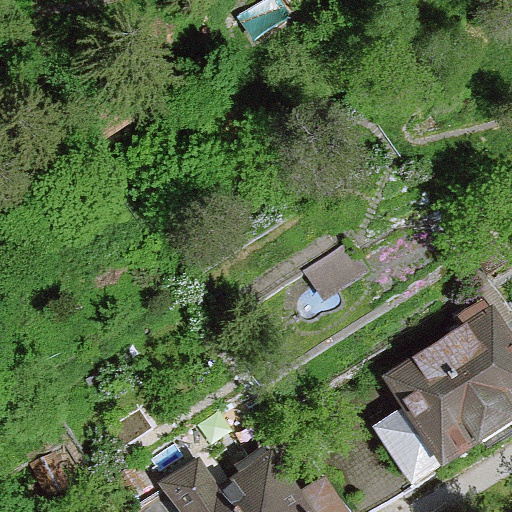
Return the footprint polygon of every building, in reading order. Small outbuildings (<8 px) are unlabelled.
[(345,245),(305,272),(322,297),(362,270),(345,245)] [(511,422),(511,339),(491,307),(383,377),(403,407),(368,429),(408,490),(443,467),(511,422)] [(357,511),(373,511),(408,490),(368,429),(323,459),(357,511)] [(197,457),(161,480),(181,511),(345,511),(324,478),(302,492),(270,443),(232,468),(240,479),(220,492),(197,457)] [(57,452),(33,464),(52,503),(76,491),(57,452)]
